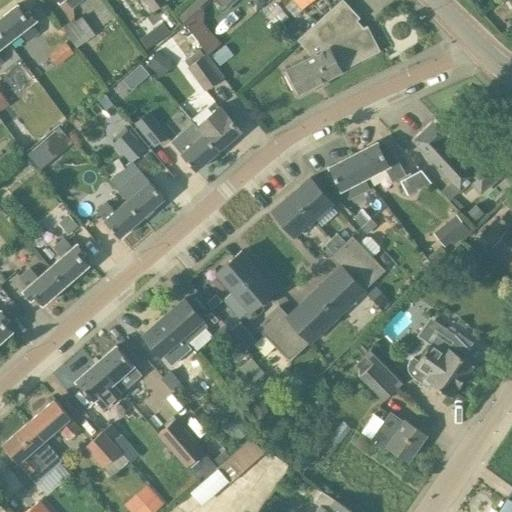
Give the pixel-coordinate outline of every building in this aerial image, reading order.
[(144,0),(152,10),(165,0),(144,0)] [(344,0),(340,0),(335,6),(298,39),(313,56),(289,69),(289,70),(287,71),(297,91),(299,90),(300,91),(315,84),(315,85),(327,79),(326,77),(341,70),(349,65),(350,66),(381,50),(367,25),(364,27),(357,20),(360,17),(344,0)] [(311,0),(294,0),(302,9),(311,0)] [(278,24),(288,14),(276,2),(266,13),(278,24)] [(18,4),(0,17),(0,30),(8,41),(20,32),(27,41),(39,32),(32,23),(36,19),(29,10),(25,13),(18,4)] [(500,17),(492,6),(482,13),(500,33),(507,28),(500,17)] [(74,18),(62,27),(76,47),(95,34),(82,16),(76,21),(74,18)] [(162,22),(153,29),(160,39),(170,32),(162,22)] [(293,22),(285,29),(293,38),(301,31),(293,22)] [(73,52),(65,42),(48,55),(56,65),(73,52)] [(225,46),(213,55),(219,63),(231,55),(225,46)] [(157,49),(146,62),(161,74),(172,61),(157,49)] [(206,90),(225,76),(208,53),(189,67),(206,90)] [(140,63),(134,69),(142,79),(149,73),(140,63)] [(0,109),(0,110),(9,104),(0,90),(0,109)] [(219,105),(196,125),(218,150),(242,130),(219,105)] [(148,112),(136,123),(154,145),(167,135),(148,112)] [(18,116),(7,124),(26,148),(37,140),(18,116)] [(499,175),(483,157),(471,167),(445,139),(451,133),(436,116),(411,139),(451,181),(441,190),(450,200),(471,181),(481,192),(499,175)] [(193,121),(172,140),(196,169),(218,150),(196,125),(193,121)] [(132,162),(145,149),(124,126),(118,131),(123,136),(115,143),(132,162)] [(376,141),(353,153),(365,177),(386,167),(393,180),(405,174),(390,146),(381,151),(376,141)] [(40,144),(29,154),(40,167),(52,157),(40,144)] [(341,189),(365,177),(353,153),(329,165),(341,189)] [(138,169),(118,187),(128,199),(143,216),(164,197),(142,171),(139,168),(138,169)] [(421,170),(401,180),(408,194),(430,182),(421,170)] [(331,201),(310,177),(291,193),(312,217),(331,201)] [(312,217),(291,193),(273,209),(294,233),(312,217)] [(119,236),(143,216),(128,199),(116,210),(107,201),(96,210),(119,236)] [(469,211),(475,219),(482,212),(476,204),(469,211)] [(384,205),(374,215),(390,232),(401,222),(384,205)] [(499,268),(511,278),(511,213),(508,210),(497,224),(506,231),(492,249),(506,260),(499,268)] [(353,217),(361,226),(368,221),(359,211),(353,217)] [(76,225),(68,216),(61,222),(68,232),(76,225)] [(457,216),(436,233),(446,246),(453,240),(454,242),(469,231),(457,216)] [(376,224),(371,218),(368,221),(361,226),(367,232),(376,224)] [(337,233),(331,238),(340,247),(345,242),(337,233)] [(385,269),(352,235),(345,242),(340,247),(334,253),(330,257),(340,267),(340,266),(363,290),(385,269)] [(61,256),(50,266),(65,284),(88,264),(81,255),(85,251),(77,242),(72,246),(64,237),(53,247),(61,256)] [(340,247),(331,238),(325,244),(334,253),(340,247)] [(257,269),(241,250),(217,271),(233,290),(257,269)] [(42,304),(65,284),(50,266),(38,276),(30,267),(19,277),(27,286),(23,290),(31,299),(35,295),(42,304)] [(340,267),(314,291),(337,315),(363,290),(340,266),(340,267)] [(274,288),(257,269),(233,290),(250,309),(274,288)] [(385,298),(375,288),(369,294),(378,304),(385,298)] [(289,315),(288,316),(311,340),(337,315),(314,291),(289,315)] [(216,294),(207,302),(212,308),(222,300),(216,294)] [(185,299),(165,316),(181,335),(188,343),(208,325),(185,299)] [(289,361),(311,340),(288,316),(289,315),(279,305),(256,327),(289,361)] [(0,340),(12,330),(4,321),(8,318),(1,309),(0,309),(0,340)] [(161,353),(181,335),(165,316),(144,334),(161,353)] [(245,327),(240,321),(230,329),(236,335),(245,327)] [(228,343),(236,336),(225,324),(217,330),(228,343)] [(245,327),(236,335),(241,341),(251,334),(245,327)] [(408,365),(408,367),(408,368),(408,370),(410,372),(412,375),(416,378),(417,379),(420,380),(420,381),(424,383),(427,378),(428,378),(452,395),(473,365),(463,357),(473,342),(458,331),(456,335),(450,343),(436,334),(429,344),(418,360),(413,356),(409,361),(408,362),(408,364),(408,365)] [(256,340),(251,334),(241,341),(246,348),(256,340)] [(365,354),(365,355),(373,363),(396,387),(407,376),(376,344),(368,351),(365,354)] [(96,362),(113,381),(122,392),(142,374),(117,345),(96,362)] [(251,358),(240,368),(253,382),(264,372),(251,358)] [(93,399),(113,381),(96,362),(76,380),(93,399)] [(361,375),(360,376),(383,400),(396,387),(373,363),(361,375)] [(170,371),(164,376),(173,387),(179,382),(170,371)] [(295,380),(284,390),(292,399),(303,389),(295,380)] [(54,399),(29,421),(44,439),(58,427),(69,439),(81,428),(55,398),(54,399)] [(265,402),(254,405),(258,417),(269,414),(265,402)] [(390,412),(389,414),(384,421),(374,414),(362,432),(372,439),(371,440),(386,451),(390,446),(408,458),(425,434),(406,420),(405,422),(390,412)] [(241,415),(226,428),(237,440),(252,427),(241,415)] [(201,480),(217,466),(174,417),(157,432),(201,480)] [(2,444),(36,483),(62,460),(44,439),(29,421),(2,444)] [(110,423),(102,430),(112,441),(120,434),(110,423)] [(102,430),(84,446),(103,467),(121,451),(112,441),(102,430)] [(138,511),(152,511),(163,503),(148,486),(130,502),(138,511)] [(355,511),(322,489),(314,501),(322,506),(317,511),(355,511)] [(269,511),(272,511),(281,499),(272,493),(263,508),(269,511)] [(511,511),(511,499),(507,497),(497,511),(511,511)] [(45,511),(38,503),(27,511),(45,511)]
